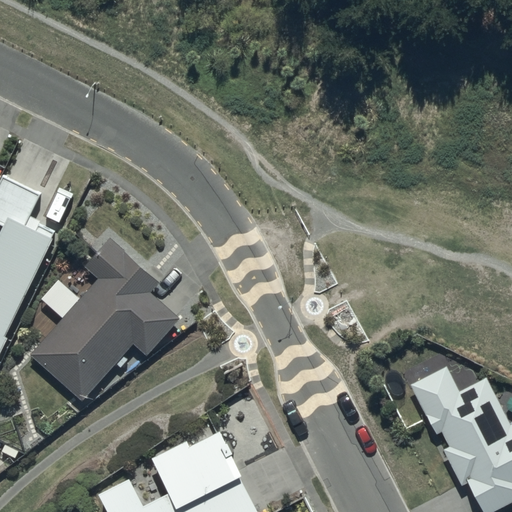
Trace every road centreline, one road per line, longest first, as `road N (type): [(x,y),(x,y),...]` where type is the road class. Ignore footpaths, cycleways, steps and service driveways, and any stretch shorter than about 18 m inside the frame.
road 1 (residential): [(372,511),(231,229),(150,144)]
road 2 (residential): [(0,71),(150,144)]
